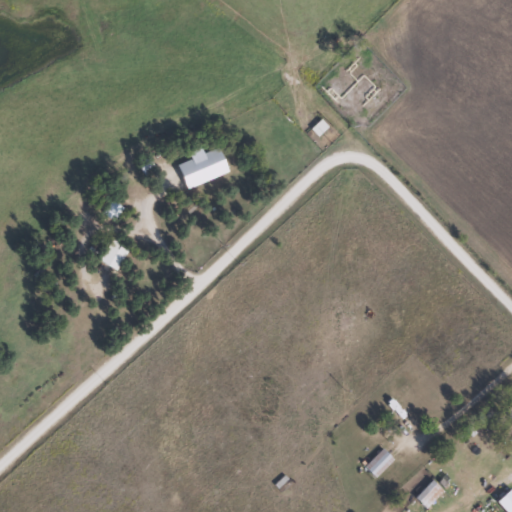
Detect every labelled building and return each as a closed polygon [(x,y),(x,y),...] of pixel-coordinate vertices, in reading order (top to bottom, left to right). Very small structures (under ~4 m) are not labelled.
[(327,126),(319,118),(309,128),(316,136),(327,126)] [(118,269),(127,245),(108,238),(99,262),(118,269)] [(418,427),(392,394),(385,400),(410,433),(418,427)] [(393,459),(381,447),(362,466),(374,478),(393,459)] [(443,490),(431,479),(413,497),(426,508),(443,490)]
